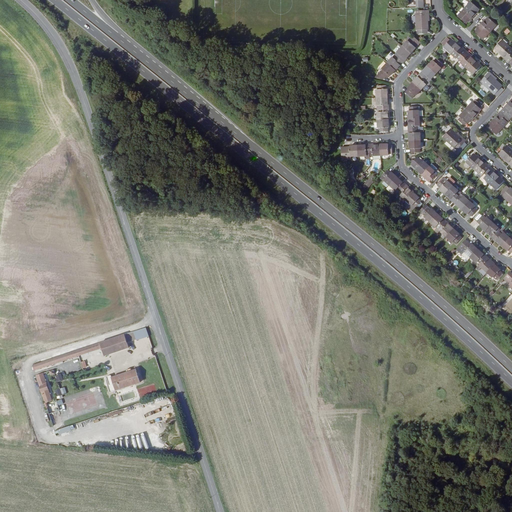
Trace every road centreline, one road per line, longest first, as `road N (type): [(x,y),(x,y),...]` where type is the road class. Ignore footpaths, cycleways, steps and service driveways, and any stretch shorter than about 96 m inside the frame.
road 1 (trunk): [(53,0),(391,273),(511,383)]
road 2 (tertiary): [(219,511),(74,77),(53,36),(19,0)]
road 3 (trunk): [(511,370),(142,57)]
road 4 (residential): [(400,137),(403,169),(511,265)]
road 5 (residential): [(450,25),(399,82),(400,137)]
road 6 (residential): [(511,177),(472,135),(511,88)]
